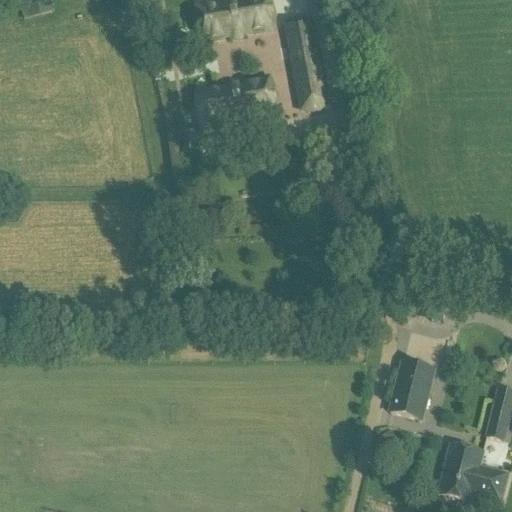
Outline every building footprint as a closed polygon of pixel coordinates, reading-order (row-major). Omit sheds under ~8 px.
[(203,45),(229,37),(245,34),(272,32),(272,23),(271,15),(269,7),(266,0),(262,0),(240,6),(224,9),(197,12),(197,20),(198,29),(200,37),(203,45)] [(322,92),(309,23),(295,26),(308,95),(322,92)] [(232,125),(247,122),(274,120),(275,110),(274,101),(271,92),(267,83),(241,90),(226,93),(199,96),(198,105),(199,115),(202,124),(205,132),(232,125)] [(421,424),(434,373),(403,365),(390,416),(421,424)] [(511,415),(494,411),(486,440),(504,445),(511,415)] [(483,456),(451,448),(438,498),(470,506),(472,499),(501,506),(508,478),(479,471),(483,456)]
